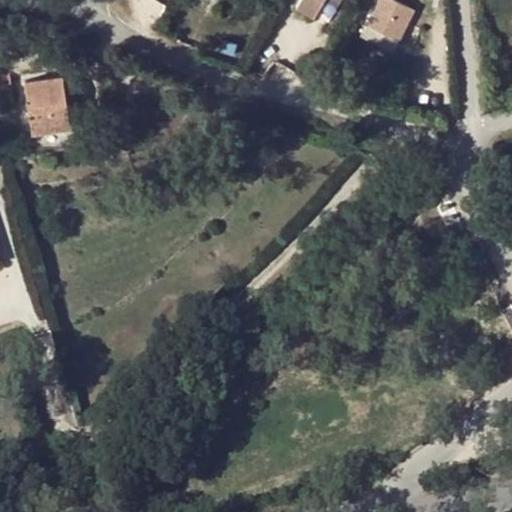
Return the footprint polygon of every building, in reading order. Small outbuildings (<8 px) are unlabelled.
[(314,17),(322,3),(316,0),(300,0),(296,7),(314,17)] [(397,1),(396,0),(380,0),(362,35),(394,51),(409,22),(391,13),(397,1)] [(26,82),(31,127),(67,122),(61,79),(26,82)] [(128,144),(130,109),(103,108),(100,141),(128,144)] [(68,129),(67,122),(31,127),(31,133),(68,129)]
